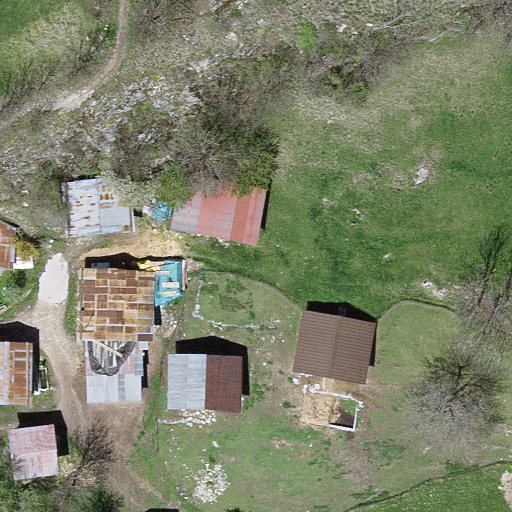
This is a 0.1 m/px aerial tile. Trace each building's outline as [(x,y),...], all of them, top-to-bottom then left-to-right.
[(129,182),(64,189),(70,246),(135,240),(129,182)] [(265,197),(180,189),(175,244),(260,252),(265,197)] [(159,279),(88,277),(86,345),(158,347),(159,279)] [(379,328),(310,321),(303,388),(372,395),(379,328)] [(32,356),(0,355),(0,417),(32,418),(32,356)] [(245,362),(175,362),(175,421),(245,421),(245,362)] [(58,438),(12,444),(19,494),(65,488),(58,438)]
